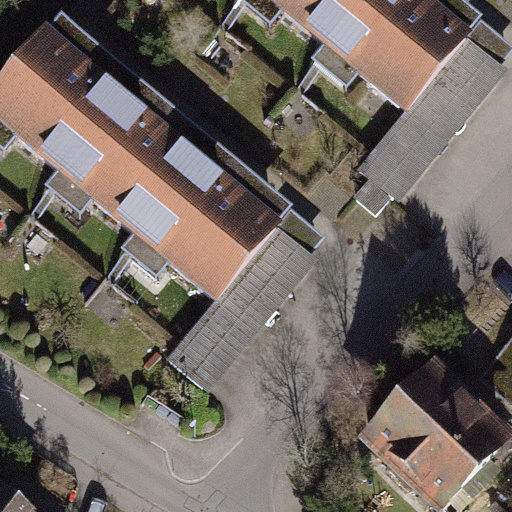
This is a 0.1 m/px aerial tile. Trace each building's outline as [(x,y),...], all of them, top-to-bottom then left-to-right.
[(511,71),(423,0),(246,0),(400,125),(360,175),(400,207),(511,71)] [(46,43),(0,98),(0,139),(213,314),(168,368),(207,399),(317,266),(46,43)] [(511,345),(482,382),(511,406),(511,345)] [(458,511),(511,455),(511,450),(432,376),(413,395),(408,390),(387,413),(361,440),(366,446),(356,456),(416,511),(458,511)] [(34,511),(15,497),(0,484),(0,511),(34,511)]
